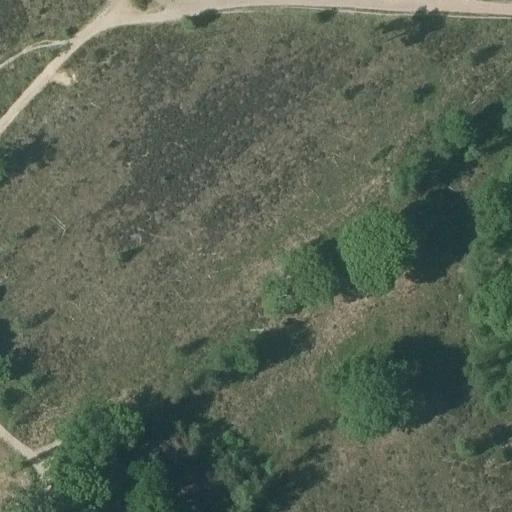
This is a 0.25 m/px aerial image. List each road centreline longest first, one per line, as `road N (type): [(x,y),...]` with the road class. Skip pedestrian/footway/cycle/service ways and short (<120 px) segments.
road 1 (track): [(271,0),(511,9)]
road 2 (track): [(0,130),(72,42),(109,13)]
road 3 (track): [(109,13),(150,19),(256,0)]
